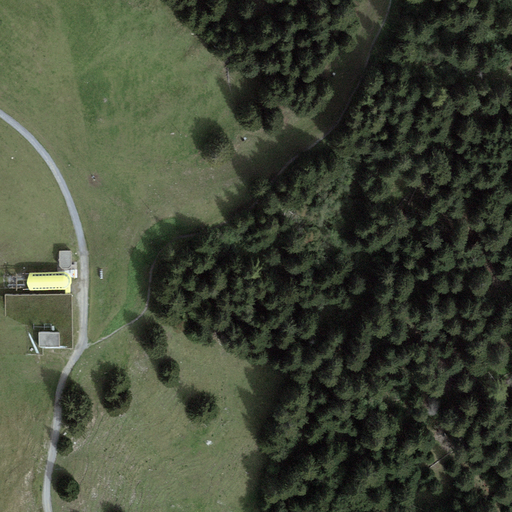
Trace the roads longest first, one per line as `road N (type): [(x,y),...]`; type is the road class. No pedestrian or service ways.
road 1 (track): [(78,353),(83,280),(69,207),(52,166),(0,115)]
road 2 (track): [(46,511),(58,386),(78,353)]
